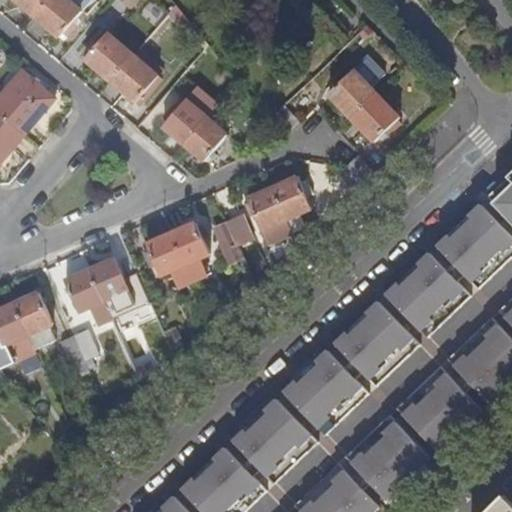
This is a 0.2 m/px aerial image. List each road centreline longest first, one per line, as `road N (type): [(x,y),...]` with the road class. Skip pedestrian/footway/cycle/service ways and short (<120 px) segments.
road 1 (residential): [(88,511),(504,120)]
road 2 (residential): [(318,138),(167,199)]
road 3 (residential): [(406,0),(504,120)]
road 4 (residential): [(99,117),(10,220)]
road 5 (residential): [(167,199),(45,248)]
road 6 (residential): [(0,32),(99,117)]
